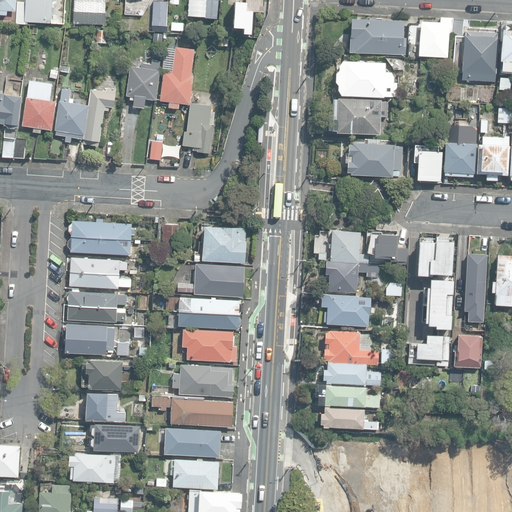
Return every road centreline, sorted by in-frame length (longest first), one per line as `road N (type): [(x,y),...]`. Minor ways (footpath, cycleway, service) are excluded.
road 1 (secondary): [(291,44),(263,511)]
road 2 (residential): [(38,184),(196,192),(215,183),(233,157),(265,52),(291,44)]
road 3 (residential): [(25,429),(38,184)]
